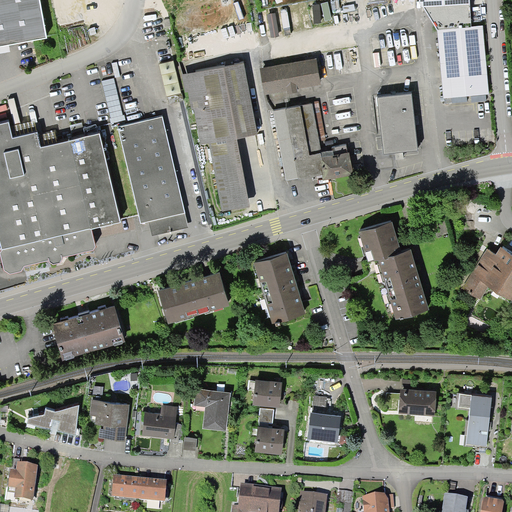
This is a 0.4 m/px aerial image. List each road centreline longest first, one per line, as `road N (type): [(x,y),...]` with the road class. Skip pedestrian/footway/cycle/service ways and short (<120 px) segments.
road 1 (residential): [(0,433),(141,462),(377,471)]
road 2 (secondary): [(0,309),(304,219)]
road 3 (residential): [(304,219),(377,471)]
road 4 (secondary): [(304,219),(500,164)]
road 5 (unknown): [(203,249),(154,67)]
road 6 (residential): [(134,0),(120,34),(94,56),(0,94)]
road 7 (residential): [(509,163),(497,0)]
road 8 (unknown): [(441,181),(436,21)]
